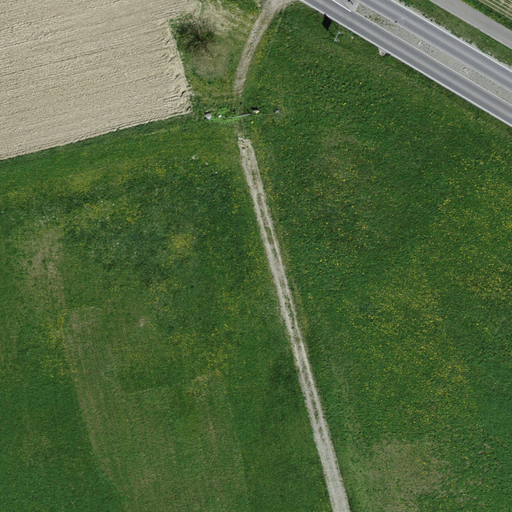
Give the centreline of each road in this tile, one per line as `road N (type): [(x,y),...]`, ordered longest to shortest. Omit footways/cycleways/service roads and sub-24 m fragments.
road 1 (track): [(275,0),(243,69),(240,146),(277,288)]
road 2 (primary): [(325,0),(511,115)]
road 3 (primary): [(511,83),(372,0)]
